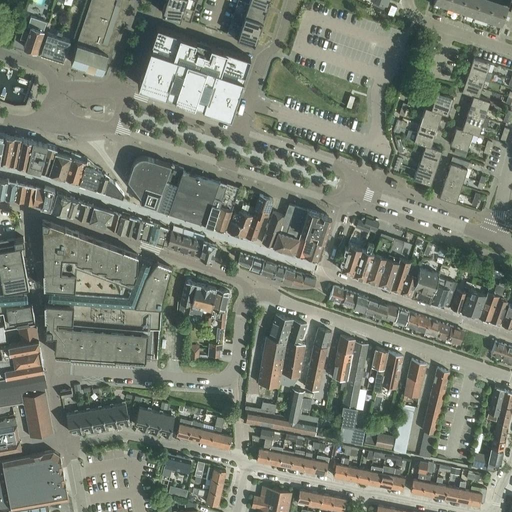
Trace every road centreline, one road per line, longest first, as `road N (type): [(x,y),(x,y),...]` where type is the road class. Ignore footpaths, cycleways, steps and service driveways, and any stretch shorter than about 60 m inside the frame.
road 1 (residential): [(511,337),(332,276),(326,260),(356,190)]
road 2 (residential): [(253,296),(240,315),(233,381),(48,368)]
road 3 (residential): [(511,378),(253,296)]
road 4 (residential): [(30,207),(236,279),(253,296)]
road 5 (residential): [(245,465),(129,433),(67,444)]
road 6 (tertiary): [(494,238),(356,190)]
road 7 (tertiary): [(356,190),(337,163),(237,130)]
road 8 (tertiary): [(226,165),(324,199),(356,190)]
road 9 (tertiary): [(237,130),(117,93)]
road 10 (tertiary): [(110,130),(226,165)]
road 11 (residential): [(511,51),(418,19),(407,0)]
